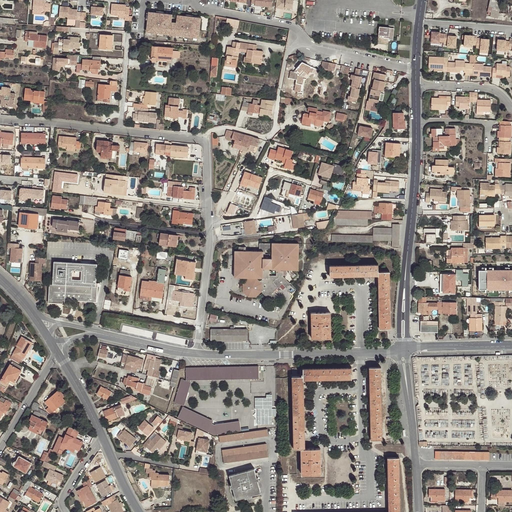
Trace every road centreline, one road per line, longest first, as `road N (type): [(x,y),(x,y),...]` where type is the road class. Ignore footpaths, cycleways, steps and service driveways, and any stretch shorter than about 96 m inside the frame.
road 1 (unclassified): [(195,353),(208,237),(202,139),(0,118)]
road 2 (residential): [(192,0),(283,23),(310,45),(414,68)]
road 3 (unknown): [(78,216),(208,237),(310,226)]
road 4 (residential): [(195,353),(399,350)]
road 5 (unknown): [(94,180),(115,196),(222,204),(245,159)]
road 6 (tertiary): [(416,120),(404,278)]
